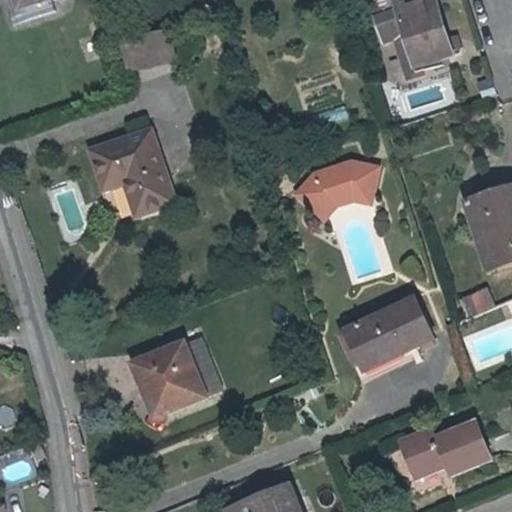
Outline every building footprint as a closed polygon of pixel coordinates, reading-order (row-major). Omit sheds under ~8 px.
[(17,0),(20,10),(15,11),(18,20),(26,17),(25,12),(64,0),(17,0)] [(403,37),(408,50),(413,66),(418,82),(434,77),(433,72),(464,62),(463,58),(475,54),(471,40),(459,43),(444,0),(380,0),(388,24),(393,41),(403,37)] [(177,66),(168,36),(143,45),(126,50),(136,79),(177,66)] [(397,53),(408,50),(403,37),(393,41),(397,53)] [(97,156),(108,188),(129,182),(140,215),(176,205),(153,138),(97,156)] [(325,184),(310,199),(330,220),(341,210),(366,202),(380,204),(386,176),(364,172),(325,184)] [(391,177),(386,176),(380,204),(366,202),(341,210),(330,220),(310,199),(305,204),(333,231),(345,218),(366,211),(384,215),(391,177)] [(511,200),(476,212),(483,232),(494,229),(507,269),(511,267),(511,200)] [(472,320),(500,308),(492,289),(464,300),(472,320)] [(393,355),(396,364),(441,345),(424,303),(355,331),(369,366),(393,355)] [(212,377),(222,374),(208,337),(199,340),(212,377)] [(202,380),(212,377),(199,340),(184,345),(139,361),(147,385),(157,382),(169,413),(209,398),(202,380)] [(372,374),(396,364),(393,355),(369,366),(372,374)] [(212,377),(219,394),(228,391),(222,374),(212,377)] [(219,394),(212,377),(202,380),(209,398),(219,394)] [(413,437),(427,472),(453,462),(458,474),(497,458),(483,420),(443,435),(440,425),(413,437)] [(304,511),(295,489),(241,510),(241,511),(304,511)]
